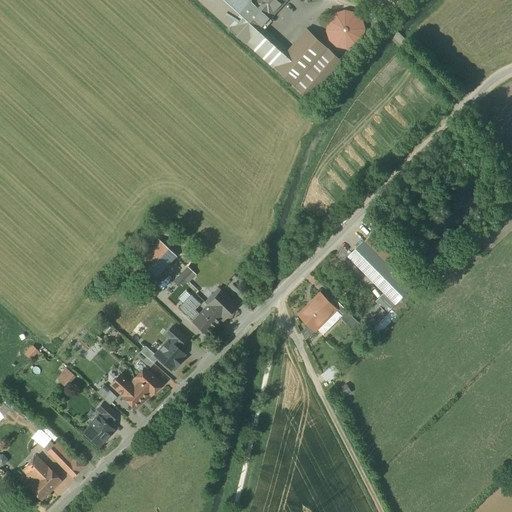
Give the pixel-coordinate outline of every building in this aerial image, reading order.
[(249,0),(201,0),(309,97),(341,63),(305,31),(290,48),(266,26),(289,0),(255,0),(253,3),(249,0)] [(360,26),(355,22),(351,20),(345,20),(341,22),(338,25),(336,29),(336,35),(338,41),(342,44),(346,45),(350,45),(355,44),(358,41),(361,37),(361,34),(361,30),(360,26)] [(370,236),(347,257),(381,294),(373,301),(387,314),(412,291),(392,271),(398,265),(370,236)] [(152,280),(175,257),(159,242),(136,265),(152,280)] [(204,296),(178,272),(165,287),(170,292),(166,297),(205,333),(219,319),(222,322),(238,305),(221,290),(203,309),(197,304),(204,296)] [(320,293),(297,317),(314,335),(339,313),(320,293)] [(355,330),(360,323),(352,317),(347,323),(355,330)] [(170,371),(186,354),(177,345),(184,337),(171,325),(162,335),(167,339),(152,355),(170,371)] [(32,345),(23,353),(29,360),(38,352),(32,345)] [(325,381),(339,371),(334,364),(320,374),(325,381)] [(65,367),(56,378),(63,384),(72,373),(65,367)] [(141,371),(134,379),(149,393),(151,395),(161,384),(146,370),(143,373),(141,371)] [(149,393),(134,379),(130,384),(120,374),(111,384),(111,385),(122,396),(122,397),(134,408),(135,408),(136,408),(139,405),(139,403),(139,404),(140,403),(140,402),(149,393)] [(95,391),(108,404),(115,397),(103,384),(95,391)] [(119,414),(103,400),(94,410),(109,424),(119,414)] [(97,414),(81,432),(99,448),(115,430),(97,414)] [(54,446),(46,454),(73,479),(85,467),(76,458),(72,463),(54,446)] [(60,483),(34,459),(24,470),(35,480),(26,490),(40,504),(60,483)]
